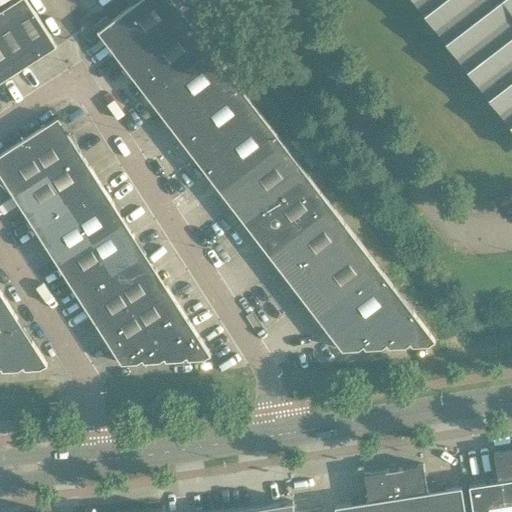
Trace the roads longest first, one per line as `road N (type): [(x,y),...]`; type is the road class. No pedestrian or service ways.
road 1 (residential): [(68,72),(264,369),(277,440)]
road 2 (residential): [(104,464),(91,374),(0,236)]
road 3 (tertiary): [(277,440),(511,401)]
road 4 (tertiary): [(104,464),(277,440)]
